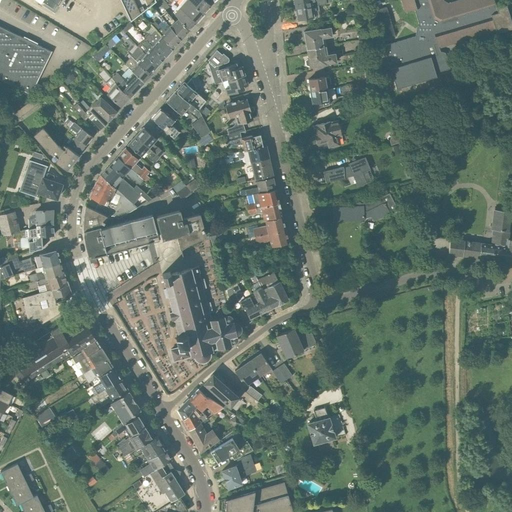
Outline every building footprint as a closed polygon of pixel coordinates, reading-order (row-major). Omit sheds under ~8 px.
[(34,0),(41,4),(42,3),(54,11),(61,0),(34,0)] [(131,21),(141,14),(138,9),(133,0),(120,0),(130,19),(131,21)] [(203,13),(187,0),(186,0),(180,7),(196,22),(203,13)] [(213,0),(187,0),(203,13),(211,5),(209,4),(213,0)] [(294,0),(296,9),(318,5),(326,4),(325,0),(294,0)] [(460,0),(449,4),(443,1),(442,0),(401,0),(405,12),(414,10),(419,27),(416,28),(416,32),(415,36),(383,46),(396,89),(436,77),(435,73),(450,69),(445,53),(441,52),(440,52),(439,48),(496,31),(496,33),(511,28),(511,24),(511,23),(506,5),(496,7),(494,0),(460,0)] [(318,5),(296,9),(298,21),(314,18),(313,13),(319,12),(318,5)] [(196,22),(180,7),(174,13),(179,19),(189,30),(196,22)] [(346,18),(355,16),(353,9),(345,11),(346,18)] [(189,30),(179,19),(175,21),(167,12),(162,16),(170,26),(181,39),(189,30)] [(374,17),(381,37),(395,32),(389,12),(374,17)] [(181,39),(170,26),(166,31),(161,26),(160,27),(155,22),(151,25),(173,48),(181,39)] [(125,33),(133,25),(130,23),(121,29),(125,33)] [(173,48),(151,25),(146,31),(148,33),(144,38),(145,38),(165,57),(173,48)] [(0,78),(31,93),(51,52),(0,26),(0,78)] [(307,49),(326,45),(324,37),(331,36),(330,27),(320,29),(320,28),(304,31),(307,49)] [(165,57),(145,38),(138,46),(138,47),(157,66),(165,57)] [(114,44),(111,40),(105,44),(109,49),(114,44)] [(326,45),(307,49),(309,59),(306,61),(307,65),(310,67),(326,64),(326,63),(336,61),(334,54),(327,55),(326,45)] [(157,66),(138,47),(131,55),(131,56),(150,74),(157,66)] [(221,82),(228,80),(245,75),(242,66),(238,68),(236,63),(226,67),(225,65),(224,65),(223,64),(227,63),(229,61),(229,59),(228,57),(223,53),(222,54),(217,50),(208,60),(215,66),(216,66),(221,82)] [(150,74),(131,56),(125,63),(134,72),(144,81),(150,74)] [(106,82),(111,78),(104,69),(99,74),(106,82)] [(67,85),(75,78),(69,70),(61,77),(67,85)] [(362,82),(369,81),(368,70),(361,71),(362,82)] [(144,81),(134,72),(125,81),(123,79),(122,78),(116,83),(131,97),(145,82),(144,81)] [(245,75),(228,80),(230,87),(225,88),(217,99),(221,102),(222,103),(224,101),(230,99),(229,95),(244,90),(243,85),(248,84),(245,75)] [(308,79),(311,91),(331,87),(329,77),(325,78),(324,77),(308,79)] [(51,83),(55,88),(56,89),(62,84),(58,78),(51,83)] [(131,97),(116,83),(115,82),(111,78),(106,82),(112,89),(107,94),(121,107),(131,97)] [(192,78),(187,84),(184,82),(176,91),(198,110),(206,101),(195,91),(197,89),(192,78)] [(43,89),(47,94),(55,88),(51,83),(43,89)] [(331,87),(311,91),(313,103),(322,101),(323,106),(329,104),(328,100),(336,99),(334,87),(331,87)] [(49,96),(47,94),(43,89),(36,94),(41,101),(49,96)] [(199,111),(198,110),(176,91),(170,97),(185,111),(186,109),(196,118),(197,120),(191,125),(198,133),(192,137),(197,142),(197,141),(209,132),(210,131),(202,116),(199,111)] [(92,107),(93,107),(108,122),(116,112),(101,97),(92,107)] [(252,119),(246,99),(239,102),(239,101),(229,104),(229,105),(226,106),(233,125),(252,119)] [(84,111),(89,107),(82,100),(78,104),(84,111)] [(101,128),(108,122),(93,107),(87,114),(77,104),(73,107),(84,119),(88,115),(101,128)] [(175,117),(164,104),(152,118),(174,138),(179,132),(169,123),(175,117)] [(210,111),(205,107),(201,112),(206,116),(210,111)] [(69,130),(68,132),(86,146),(93,137),(82,128),(78,133),(71,128),(71,127),(74,123),(68,117),(65,122),(66,123),(64,125),(69,130)] [(342,136),(338,120),(330,122),(330,121),(319,124),(316,124),(316,125),(313,126),(315,134),(315,136),(313,136),(312,137),(311,138),(311,139),(311,141),(312,143),(313,143),(314,144),(317,143),(317,144),(318,144),(319,148),(328,146),(329,148),(340,145),(338,136),(342,136)] [(80,154),(67,145),(64,150),(58,145),(42,127),(34,134),(44,145),(57,161),(69,170),(80,154)] [(136,136),(160,157),(164,152),(158,147),(156,146),(153,143),(156,139),(144,127),(142,128),(141,129),(140,130),(140,131),(136,136)] [(229,136),(240,133),(245,132),(244,127),(228,131),(229,136)] [(86,146),(68,132),(65,136),(68,139),(64,144),(67,145),(80,154),(86,146)] [(213,140),(209,132),(197,141),(202,148),(213,140)] [(244,151),(248,150),(264,146),(265,144),(265,141),(264,140),(261,141),(260,135),(252,137),(251,136),(241,138),(240,133),(229,136),(225,137),(228,148),(243,144),(244,151)] [(400,143),(398,135),(391,137),(390,140),(391,145),(400,143)] [(160,157),(136,136),(128,144),(141,156),(145,151),(149,154),(149,156),(155,162),(160,157)] [(266,145),(264,146),(248,150),(251,162),(269,158),(266,145)] [(401,154),(399,145),(393,146),(395,155),(401,154)] [(117,156),(144,180),(146,181),(149,178),(146,175),(150,171),(144,166),(142,169),(135,163),(138,159),(126,147),(117,156)] [(110,165),(123,176),(127,172),(141,184),(144,181),(144,180),(117,156),(110,165)] [(362,172),(370,169),(365,157),(348,164),(349,168),(344,169),(343,167),(323,172),(326,183),(344,178),(344,176),(352,174),(357,187),(366,183),(362,172)] [(188,170),(196,168),(194,158),(186,160),(188,170)] [(269,158),(251,162),(255,179),(273,175),(269,158)] [(48,167),(48,166),(29,160),(24,177),(29,178),(24,193),(37,197),(38,196),(37,196),(39,192),(57,198),(62,184),(43,178),(47,166),(48,167)] [(101,174),(138,208),(152,199),(136,185),(134,188),(122,178),(123,176),(110,165),(101,174)] [(95,210),(107,216),(109,217),(110,214),(119,219),(138,208),(101,174),(96,181),(89,196),(99,201),(95,210)] [(258,187),(245,190),(246,195),(247,196),(253,195),(276,189),(274,177),(257,181),(258,187)] [(186,186),(191,192),(200,186),(195,179),(186,186)] [(192,193),(191,192),(186,186),(181,181),(172,187),(182,200),(192,193)] [(161,194),(172,187),(166,182),(157,191),(161,194)] [(276,189),(253,195),(255,203),(246,205),(247,210),(279,202),(276,189)] [(397,208),(389,193),(380,198),(371,203),(362,203),(353,202),(353,207),(333,208),(334,222),(341,221),(364,219),(371,217),(373,220),(389,213),(397,208)] [(279,202),(247,210),(249,215),(262,212),(264,221),(265,220),(283,216),(279,202)] [(104,222),(107,216),(95,210),(90,208),(90,209),(89,218),(88,226),(88,232),(90,241),(91,247),(93,256),(100,254),(100,257),(159,241),(152,214),(106,227),(104,222)] [(29,220),(30,230),(53,224),(54,210),(36,211),(36,219),(29,220)] [(511,239),(508,239),(509,231),(508,231),(510,212),(495,210),(492,230),(498,230),(496,245),(487,244),(450,239),(448,254),(500,260),(510,262),(511,261),(511,239)] [(0,223),(3,236),(20,232),(14,211),(0,215),(0,223)] [(174,217),(172,212),(157,216),(163,238),(177,234),(181,248),(192,241),(209,234),(204,213),(187,217),(190,225),(183,227),(180,214),(176,215),(176,217),(174,217)] [(283,216),(265,220),(267,226),(253,229),(255,237),(286,230),(283,216)] [(30,230),(20,232),(20,238),(30,237),(32,252),(43,248),(41,236),(54,235),(53,224),(30,230)] [(286,230),(255,237),(257,244),(267,242),(268,247),(289,242),(286,230)] [(44,266),(61,262),(57,249),(31,257),(31,258),(33,264),(35,263),(43,261),(44,266)] [(2,266),(9,263),(8,262),(8,260),(7,257),(6,256),(0,258),(0,264),(1,266),(2,266)] [(33,264),(31,258),(19,262),(18,258),(8,262),(9,263),(2,266),(7,278),(14,275),(12,270),(23,267),(24,272),(37,269),(35,263),(33,264)] [(61,262),(44,266),(44,267),(45,271),(43,272),(43,271),(26,276),(28,283),(64,273),(61,262)] [(201,279),(200,272),(199,266),(171,274),(171,272),(162,274),(164,282),(165,281),(167,288),(164,289),(166,298),(169,297),(173,311),(170,312),(172,321),(175,321),(179,337),(176,338),(178,347),(171,350),(174,360),(194,355),(195,357),(195,358),(197,360),(199,361),(202,361),(203,361),(205,361),(207,360),(209,357),(210,355),(210,353),(210,352),(210,351),(211,350),(212,352),(213,351),(213,350),(217,349),(217,350),(219,350),(219,348),(231,345),(231,344),(235,343),(236,342),(237,341),(237,340),(237,339),(237,338),(236,337),(235,336),(237,336),(236,335),(238,334),(239,333),(240,332),(240,330),(241,328),(240,326),(239,325),(238,324),(237,323),(235,322),(233,322),(233,321),(231,322),(232,319),(232,318),(231,317),(230,316),(229,316),(228,315),(224,316),(211,319),(210,312),(212,311),(210,302),(207,303),(204,288),(207,287),(204,278),(201,279)] [(64,273),(28,283),(30,289),(50,283),(52,289),(68,284),(68,282),(68,281),(67,279),(66,278),(64,273)] [(260,286),(261,288),(271,308),(288,300),(275,273),(259,280),(261,285),(260,286)] [(236,283),(244,280),(241,274),(233,278),(236,283)] [(71,292),(68,284),(52,289),(22,298),(29,324),(39,321),(41,325),(64,311),(62,303),(59,304),(58,301),(70,298),(69,294),(71,292)] [(250,319),(261,313),(256,300),(253,295),(245,299),(238,285),(227,291),(228,296),(232,303),(238,300),(239,302),(243,309),(245,308),(250,319)] [(271,308),(261,288),(258,289),(257,287),(253,289),(258,299),(256,300),(261,313),(271,308)] [(81,348),(95,339),(86,324),(71,333),(68,328),(67,329),(65,325),(66,324),(65,323),(6,360),(23,386),(41,374),(47,370),(81,348)] [(8,338),(19,335),(17,327),(6,330),(8,338)] [(297,336),(293,328),(277,335),(286,357),(317,344),(313,336),(303,340),(301,334),(297,336)] [(101,348),(95,339),(81,348),(83,352),(73,358),(76,364),(86,357),(101,348)] [(101,348),(86,357),(90,363),(80,369),(83,374),(108,358),(101,348)] [(261,353),(249,361),(259,376),(271,367),(261,353)] [(114,367),(108,358),(83,374),(89,383),(99,377),(114,367)] [(259,376),(249,361),(235,371),(241,379),(242,378),(247,384),(259,376)] [(284,363),(278,367),(286,379),(292,376),(284,363)] [(121,379),(114,367),(99,377),(103,383),(91,391),(94,396),(121,379)] [(286,379),(278,367),(272,371),(280,383),(286,379)] [(50,375),(47,370),(41,374),(44,379),(50,375)] [(213,374),(205,383),(226,403),(230,407),(238,397),(213,374)] [(121,379),(94,396),(91,398),(94,404),(109,394),(112,399),(128,389),(121,379)] [(0,399),(9,404),(13,395),(0,389),(3,383),(0,381),(0,399)] [(226,403),(205,383),(189,399),(197,407),(201,411),(207,405),(214,413),(223,407),(226,403)] [(263,405),(265,402),(263,401),(264,400),(260,397),(262,395),(250,386),(246,392),(263,405)] [(124,423),(130,417),(141,410),(129,391),(111,403),(124,423)] [(9,404),(0,399),(0,410),(3,412),(4,413),(9,404)] [(197,407),(189,399),(178,410),(183,419),(193,411),(193,410),(197,407)] [(328,418),(325,407),(314,411),(317,421),(308,424),(314,444),(335,437),(329,417),(328,418)] [(189,430),(198,424),(207,418),(202,413),(197,417),(193,410),(193,411),(183,419),(189,430)] [(236,415),(235,416),(229,420),(235,428),(241,424),(244,421),(236,415)] [(130,417),(124,423),(111,436),(113,438),(122,429),(123,431),(126,430),(129,435),(132,434),(145,426),(138,417),(132,420),(130,417)] [(198,424),(189,430),(201,452),(218,440),(212,431),(206,435),(198,424)] [(132,434),(129,435),(130,437),(119,446),(122,449),(125,447),(130,453),(154,437),(150,430),(148,431),(145,426),(132,434)] [(234,460),(236,459),(253,450),(247,441),(241,445),(232,431),(220,440),(223,443),(210,451),(217,463),(231,455),(234,460)] [(154,437),(130,453),(133,459),(144,453),(148,459),(149,459),(149,460),(166,450),(157,436),(154,437)] [(63,451),(68,457),(76,452),(71,446),(63,451)] [(101,459),(93,450),(88,455),(95,464),(101,459)] [(149,459),(148,459),(152,464),(141,471),(145,477),(157,469),(157,470),(169,462),(173,460),(166,450),(149,460),(149,459)] [(236,459),(238,465),(222,470),(228,487),(241,483),(239,477),(255,471),(249,454),(236,459)] [(154,511),(185,493),(177,480),(178,476),(169,462),(157,470),(132,486),(137,494),(107,511),(154,511)] [(20,503),(33,497),(27,484),(24,478),(17,464),(1,472),(17,505),(20,503)] [(33,481),(30,475),(24,478),(27,484),(33,481)] [(96,481),(93,477),(86,481),(89,485),(96,481)] [(226,498),(224,511),(291,511),(293,511),(284,482),(226,498)] [(37,495),(33,497),(20,503),(24,511),(44,511),(43,509),(37,495)] [(178,497),(155,511),(182,511),(186,510),(178,497)]
